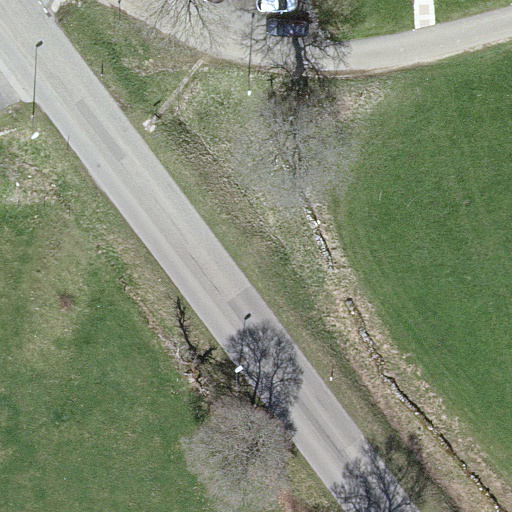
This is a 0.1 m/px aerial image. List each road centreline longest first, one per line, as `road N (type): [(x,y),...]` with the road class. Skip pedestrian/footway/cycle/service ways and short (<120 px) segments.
road 1 (tertiary): [(0,1),(377,511)]
road 2 (track): [(162,0),(222,33),(286,52),(423,46),(511,21)]
